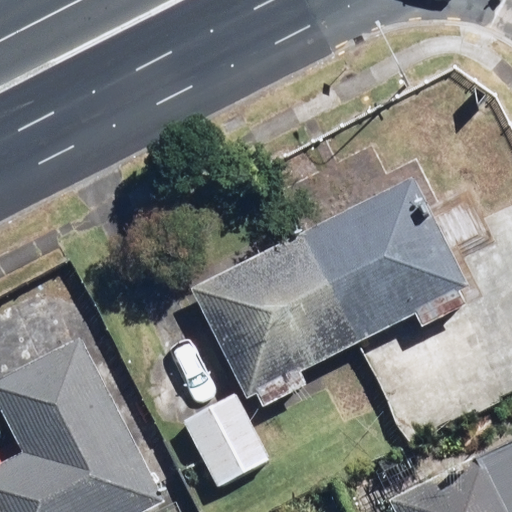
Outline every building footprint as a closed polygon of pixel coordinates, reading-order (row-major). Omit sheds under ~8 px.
[(196,283),(253,406),(311,379),(307,371),(412,323),(415,331),(471,305),(433,222),(423,227),(404,187),(196,283)] [(482,392),(511,377),(511,331),(464,356),(482,392)] [(0,511),(194,511),(174,474),(157,483),(83,343),(0,387),(0,403),(23,447),(0,459),(0,511)] [(271,460),(237,394),(183,421),(216,487),(271,460)] [(511,511),(511,442),(430,482),(414,450),(368,473),(386,511),(511,511)]
